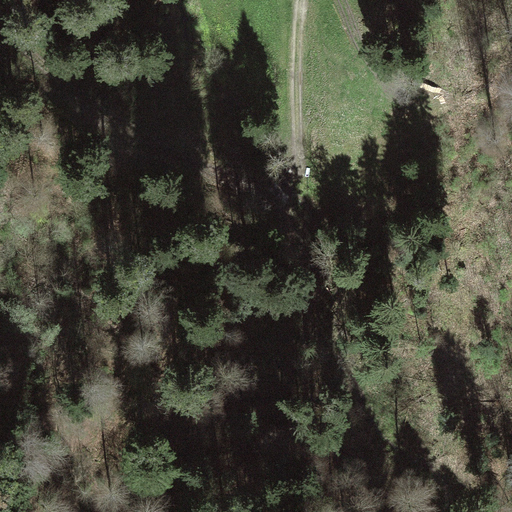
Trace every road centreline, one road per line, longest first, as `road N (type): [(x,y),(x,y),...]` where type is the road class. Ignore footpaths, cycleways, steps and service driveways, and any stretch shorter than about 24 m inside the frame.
road 1 (track): [(301,0),(298,219),(327,310),(338,381),(352,417),(436,511)]
road 2 (track): [(298,219),(118,128),(0,14)]
